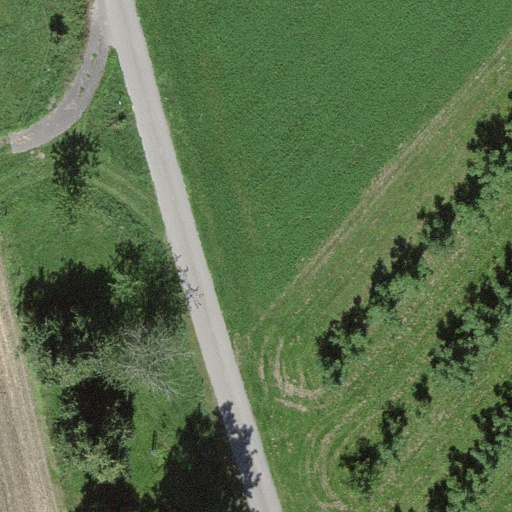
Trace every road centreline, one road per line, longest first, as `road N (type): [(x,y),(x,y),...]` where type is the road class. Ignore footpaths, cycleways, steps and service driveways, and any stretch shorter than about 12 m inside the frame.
road 1 (unclassified): [(291,511),(142,0)]
road 2 (track): [(149,26),(71,129),(0,150)]
